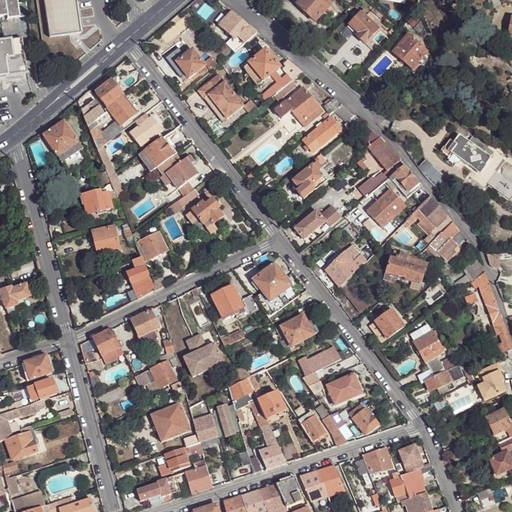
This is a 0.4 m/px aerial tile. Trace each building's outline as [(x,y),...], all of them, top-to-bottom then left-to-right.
[(0,0),(0,16),(6,16),(6,20),(27,16),(25,3),(16,5),(15,0),(0,0)] [(74,0),(42,0),(48,38),(79,34),(74,0)] [(301,0),(297,5),(315,22),(331,5),(324,0),(301,0)] [(257,33),(234,13),(220,29),(231,38),(241,47),(257,33)] [(361,14),(350,25),(359,34),(357,37),(365,44),(378,30),(372,25),(376,21),(369,15),(365,18),(361,14)] [(427,34),(421,21),(414,29),(424,38),(427,34)] [(359,34),(350,25),(348,28),(357,37),(359,34)] [(418,63),(425,54),(426,53),(407,37),(393,54),(412,70),(418,63)] [(21,38),(0,40),(0,76),(22,74),(26,73),(21,38)] [(234,53),(241,47),(231,38),(225,43),(234,52),(234,53)] [(219,51),(224,57),(229,51),(224,46),(219,51)] [(270,74),(280,67),(266,49),(244,67),(247,73),(257,85),(270,74)] [(193,51),(177,63),(189,78),(204,67),(193,51)] [(429,58),(425,54),(418,63),(422,66),(429,58)] [(211,58),(204,64),(210,72),(218,66),(211,58)] [(303,72),(289,60),(286,62),(287,64),(282,69),(286,74),(292,81),(303,72)] [(280,67),(270,74),(277,82),(279,81),(285,87),(292,81),(286,74),(280,67)] [(218,75),(198,92),(204,99),(208,96),(227,119),(244,106),(218,75)] [(106,108),(122,95),(112,81),(111,82),(107,77),(97,86),(100,90),(96,93),(106,108)] [(261,96),(267,102),(269,100),(273,97),(278,93),(285,87),(279,81),(277,82),(261,96)] [(295,86),(292,81),(285,87),(278,93),(273,97),(277,102),(295,86)] [(280,119),(291,111),(304,127),(323,112),(304,88),(274,111),(280,119)] [(472,93),(488,113),(495,107),(479,88),(472,93)] [(385,117),(386,117),(399,103),(390,94),(377,109),(385,117)] [(126,100),(122,95),(106,108),(113,118),(120,126),(121,126),(136,113),(132,108),(126,100)] [(208,96),(204,99),(223,123),(227,119),(208,96)] [(130,98),(126,100),(132,108),(135,105),(130,98)] [(341,105),(334,99),(323,108),(329,115),(334,112),(341,105)] [(94,100),(87,106),(90,113),(99,106),(94,100)] [(355,116),(341,105),(334,112),(347,124),(355,116)] [(84,108),(80,110),(88,127),(93,123),(94,123),(104,114),(99,106),(90,113),(87,106),(84,108)] [(151,118),(146,113),(135,122),(139,126),(151,118)] [(361,122),(355,116),(347,124),(344,126),(349,132),(361,122)] [(137,128),(148,142),(152,139),(160,133),(162,132),(151,117),(151,118),(139,126),(137,128)] [(109,143),(124,130),(121,126),(120,126),(113,118),(108,123),(110,126),(102,132),(101,133),(109,143)] [(341,131),(331,119),(303,142),(305,145),(302,148),(307,153),(310,150),(313,154),(341,131)] [(72,157),(83,150),(83,149),(65,121),(43,136),(62,163),(66,161),(72,157)] [(93,123),(88,127),(90,132),(96,127),(93,123)] [(96,127),(90,132),(97,151),(103,148),(109,143),(101,133),(102,132),(98,126),(96,127)] [(140,148),(148,142),(137,128),(130,134),(140,148)] [(380,138),(369,129),(360,137),(368,148),(380,138)] [(161,139),(163,138),(160,133),(152,139),(156,143),(161,139)] [(459,147),(454,155),(458,158),(476,171),(482,164),(485,166),(491,158),(484,153),(487,148),(472,137),(468,142),(462,137),(456,145),(459,147)] [(386,143),(380,138),(368,148),(373,154),(386,143)] [(174,155),(161,139),(156,143),(144,152),(157,168),(174,155)] [(451,154),(454,155),(459,147),(456,145),(450,140),(441,151),(449,157),(451,154)] [(401,161),(386,143),(373,154),(387,172),(401,161)] [(103,148),(97,151),(105,171),(109,179),(114,175),(103,148)] [(494,153),(487,148),(484,153),(491,158),(494,153)] [(88,158),(83,150),(72,157),(74,160),(78,165),(88,158)] [(157,168),(144,152),(141,154),(154,170),(157,168)] [(181,162),(175,154),(174,155),(157,168),(163,175),(165,174),(172,182),(177,189),(187,181),(197,174),(190,165),(186,159),(185,160),(181,162)] [(458,158),(454,155),(451,154),(449,157),(447,160),(451,163),(452,162),(453,163),(456,162),(458,158)] [(184,159),(185,160),(186,159),(190,165),(194,162),(189,155),(184,159)] [(405,166),(401,161),(387,172),(385,173),(390,179),(394,176),(397,172),(405,166)] [(417,169),(442,197),(452,185),(425,161),(417,169)] [(357,166),(363,172),(366,170),(366,169),(369,167),(366,162),(362,165),(360,163),(357,166)] [(485,166),(482,164),(476,171),(480,173),(485,166)] [(304,199),(313,192),(311,189),(323,179),(318,172),(317,171),(314,167),(313,166),(293,181),(300,190),(297,191),(304,199)] [(420,184),(405,166),(397,172),(394,176),(409,193),(420,184)] [(389,179),(390,179),(385,173),(382,175),(387,181),(389,179)] [(111,184),(111,186),(117,198),(123,193),(115,174),(114,175),(109,179),(111,184)] [(166,187),(172,182),(165,174),(163,175),(160,178),(166,187)] [(384,184),(387,181),(382,175),(380,174),(373,180),(371,177),(357,189),(366,199),(384,184)] [(409,193),(394,176),(390,179),(389,179),(405,197),(409,193)] [(311,189),(313,192),(317,190),(326,182),(323,179),(311,189)] [(184,197),(194,190),(187,181),(177,189),(184,197)] [(511,193),(511,189),(504,183),(498,191),(508,198),(511,193)] [(199,196),(194,190),(184,197),(177,202),(182,207),(182,209),(199,196)] [(367,213),(382,229),(405,207),(390,191),(367,213)] [(101,192),(83,196),(85,207),(88,206),(90,215),(105,211),(104,208),(110,207),(108,194),(102,196),(101,192)] [(446,215),(430,197),(418,210),(413,215),(407,221),(403,225),(407,229),(417,219),(420,223),(417,226),(428,237),(423,242),(428,247),(430,245),(441,233),(452,222),(446,215)] [(191,210),(198,220),(206,229),(213,224),(221,217),(216,209),(218,207),(211,199),(203,205),(201,202),(191,210)] [(182,207),(177,202),(170,208),(174,212),(182,207)] [(326,222),(331,228),(343,218),(333,206),(321,216),(317,211),(295,229),(304,240),(326,222)] [(192,224),(198,220),(191,210),(185,215),(192,224)] [(453,223),(452,222),(441,233),(440,234),(441,235),(442,234),(453,223)] [(459,231),(453,223),(442,234),(441,235),(449,241),(451,240),(459,231)] [(213,224),(206,229),(210,235),(217,229),(213,224)] [(114,227),(93,232),(98,255),(119,250),(114,227)] [(132,236),(129,229),(123,231),(130,247),(135,244),(135,242),(132,236)] [(466,239),(459,231),(451,240),(458,247),(466,239)] [(140,250),(147,261),(147,262),(150,260),(167,251),(158,233),(138,244),(140,250)] [(430,246),(441,235),(440,234),(430,245),(430,246)] [(449,241),(441,235),(430,246),(434,249),(437,253),(449,241)] [(451,240),(449,241),(437,253),(434,249),(432,251),(438,258),(440,256),(446,263),(456,253),(454,250),(458,247),(451,240)] [(352,245),(345,252),(354,263),(361,256),(352,245)] [(140,256),(142,259),(143,263),(147,261),(140,250),(138,251),(140,256)] [(385,273),(394,275),(413,281),(421,283),(422,283),(428,263),(407,257),(408,256),(391,251),(385,273)] [(350,278),(359,270),(354,263),(345,252),(325,272),(340,289),(340,288),(350,278)] [(495,269),(499,255),(486,256),(490,266),(491,267),(495,269)] [(359,270),(366,262),(361,256),(354,263),(359,270)] [(142,298),(155,292),(143,263),(142,259),(139,260),(133,262),(136,271),(132,272),(136,283),(142,298)] [(475,280),(485,273),(480,259),(466,268),(474,281),(475,280)] [(143,263),(155,292),(165,287),(161,278),(157,280),(150,260),(147,262),(147,261),(143,263)] [(254,280),(264,293),(271,302),(292,286),(277,267),(272,266),(254,280)] [(132,284),(136,283),(132,272),(128,274),(132,284)] [(391,282),(394,275),(385,273),(384,280),(391,282)] [(490,287),(485,273),(475,280),(478,287),(480,287),(487,305),(498,335),(500,334),(503,343),(498,345),(499,346),(502,354),(511,350),(511,345),(508,335),(504,324),(490,287)] [(371,305),(350,278),(340,288),(360,313),(371,305)] [(474,281),(471,283),(473,289),(472,290),(477,301),(479,308),(487,305),(480,287),(478,287),(475,280),(474,281)] [(419,291),(421,283),(413,281),(411,288),(419,291)] [(138,300),(142,298),(136,283),(132,284),(134,290),(138,300)] [(25,285),(11,290),(15,301),(29,296),(25,285)] [(230,314),(243,308),(233,286),(212,296),(223,318),(230,314)] [(292,286),(271,302),(277,311),(299,295),(292,286)] [(10,287),(0,290),(0,296),(4,309),(16,305),(15,301),(11,290),(10,287)] [(197,287),(191,290),(194,296),(200,294),(197,287)] [(468,305),(477,301),(472,290),(472,289),(469,290),(462,294),(468,305)] [(125,307),(138,300),(134,290),(126,293),(123,299),(125,307)] [(262,307),(270,317),(277,311),(271,302),(264,293),(256,300),(262,307)] [(250,313),(262,307),(256,300),(252,295),(243,300),(250,313)] [(245,311),(243,308),(230,314),(231,317),(245,311)] [(151,310),(131,320),(140,338),(144,336),(146,335),(155,330),(160,328),(153,314),(151,310)] [(382,317),(374,323),(371,325),(383,342),(404,327),(392,310),(387,314),(382,317)] [(300,343),(306,340),(314,335),(318,333),(313,321),(308,323),(303,315),(282,327),(292,347),(300,343)] [(372,321),(374,323),(382,317),(381,315),(372,321)] [(412,338),(415,342),(433,332),(430,328),(412,338)] [(112,329),(93,338),(106,363),(117,358),(114,351),(121,348),(112,329)] [(160,339),(155,330),(146,335),(148,340),(150,344),(160,339)] [(226,346),(245,336),(242,330),(222,339),(226,346)] [(435,331),(433,332),(443,351),(446,350),(435,331)] [(433,332),(415,342),(426,363),(437,356),(444,353),(443,351),(433,332)] [(193,354),(184,358),(194,378),(225,362),(215,343),(207,347),(201,334),(186,341),(193,354)] [(492,337),(495,347),(499,346),(498,345),(503,343),(500,334),(498,335),(492,337)] [(167,354),(174,353),(171,341),(164,343),(167,354)] [(298,361),(306,376),(313,373),(322,369),(322,370),(323,370),(322,368),(341,359),(334,347),(307,360),(306,357),(298,361)] [(155,358),(158,366),(170,360),(175,357),(174,353),(167,354),(155,358)] [(47,356),(23,364),(28,381),(52,373),(47,356)] [(435,377),(457,367),(455,362),(452,358),(441,363),(437,356),(426,363),(430,369),(435,377)] [(463,364),(467,363),(468,362),(465,358),(455,362),(457,367),(459,366),(463,364)] [(322,368),(323,370),(342,362),(341,359),(322,368)] [(177,382),(167,363),(151,371),(151,372),(136,379),(141,389),(148,386),(152,394),(177,382)] [(248,371),(251,377),(253,376),(265,370),(262,364),(248,371)] [(498,364),(479,372),(484,383),(477,387),(485,402),(506,393),(502,383),(504,382),(499,371),(501,371),(498,364)] [(235,385),(242,381),(248,378),(251,377),(248,371),(246,365),(237,369),(239,373),(231,377),(232,379),(235,385)] [(461,371),(459,366),(457,367),(435,377),(426,381),(431,392),(438,389),(447,384),(452,382),(451,380),(462,374),(461,371)] [(426,381),(435,377),(430,369),(418,376),(421,384),(426,381)] [(306,376),(303,378),(308,386),(319,381),(313,373),(306,376)] [(327,386),(335,405),(361,394),(353,375),(327,386)] [(242,381),(229,388),(231,394),(233,402),(254,391),(251,384),(248,378),(242,381)] [(51,379),(35,385),(40,399),(48,396),(57,393),(51,379)] [(319,381),(308,386),(315,396),(324,388),(320,381),(319,381)] [(450,391),(447,384),(438,389),(440,396),(450,391)] [(28,387),(34,404),(41,401),(40,399),(35,385),(28,387)] [(229,388),(218,393),(221,398),(231,394),(229,388)] [(191,390),(185,392),(186,392),(190,407),(194,404),(196,404),(191,390)] [(254,391),(233,402),(234,404),(235,409),(239,407),(249,402),(257,398),(255,393),(254,391)] [(262,398),(258,400),(264,413),(266,418),(286,410),(278,391),(262,398)] [(258,400),(257,398),(249,402),(261,429),(269,425),(266,418),(264,413),(258,400)] [(207,399),(201,401),(205,416),(211,415),(211,414),(207,399)] [(20,408),(17,409),(20,417),(37,412),(36,409),(34,404),(23,407),(20,408)] [(188,425),(186,420),(179,404),(151,415),(161,442),(190,431),(188,425)] [(213,411),(230,406),(233,416),(235,416),(237,415),(235,409),(234,404),(213,411)] [(350,414),(366,435),(378,424),(362,404),(350,414)] [(149,411),(146,405),(137,409),(140,415),(149,411)] [(329,416),(322,405),(315,409),(323,420),(329,416)] [(230,406),(213,411),(214,413),(215,419),(219,429),(220,430),(229,427),(230,433),(240,431),(235,416),(233,416),(230,406)] [(239,407),(235,409),(237,415),(238,420),(243,419),(239,407)] [(5,413),(0,414),(0,421),(1,424),(8,421),(20,417),(17,409),(15,410),(10,412),(5,413)] [(71,409),(59,413),(61,418),(73,414),(71,409)] [(504,409),(501,411),(487,418),(495,436),(507,430),(510,428),(511,427),(511,426),(509,421),(504,409)] [(337,411),(329,416),(338,428),(345,423),(337,411)] [(310,413),(299,421),(312,442),(327,432),(316,415),(315,416),(314,414),(310,413)] [(205,416),(193,420),(197,434),(200,443),(217,437),(215,430),(212,420),(211,415),(205,416)] [(338,428),(329,416),(323,420),(332,434),(337,446),(348,443),(338,428)] [(0,441),(5,440),(13,438),(8,421),(1,424),(0,421),(0,441)] [(20,429),(22,435),(29,432),(34,431),(35,431),(34,425),(20,429)] [(269,425),(261,429),(268,443),(270,447),(278,445),(276,439),(269,425)] [(219,429),(215,430),(217,437),(230,433),(229,427),(220,430),(219,429)] [(22,435),(5,440),(12,460),(37,452),(34,441),(32,441),(29,432),(22,435)] [(200,443),(197,434),(184,439),(187,447),(191,446),(200,443)] [(511,438),(511,439),(500,444),(505,454),(490,462),(497,477),(511,469),(511,438)] [(202,450),(200,443),(191,446),(193,453),(202,450)] [(286,463),(278,445),(270,447),(260,451),(267,469),(286,463)] [(415,446),(399,452),(407,475),(410,474),(412,473),(421,470),(424,469),(415,446)] [(191,465),(185,448),(167,454),(171,463),(173,471),(191,465)] [(386,448),(366,455),(372,475),(392,469),(386,448)] [(250,460),(247,451),(239,454),(242,467),(251,464),(250,460)] [(369,472),(370,476),(372,475),(366,455),(363,456),(364,459),(369,472)] [(251,464),(254,474),(262,471),(257,458),(250,460),(251,464)] [(360,476),(369,472),(364,459),(355,462),(360,476)] [(206,466),(205,460),(194,464),(196,469),(206,466)] [(7,464),(2,466),(4,473),(16,470),(13,463),(7,464)] [(173,471),(171,463),(168,464),(159,467),(162,476),(174,472),(173,471)] [(213,488),(206,466),(196,469),(187,472),(193,494),(213,488)] [(317,471),(328,497),(345,491),(334,466),(317,471)] [(426,475),(424,469),(421,470),(412,473),(415,480),(420,478),(426,475)] [(312,502),(328,497),(317,471),(301,477),(312,502)] [(407,494),(400,477),(398,472),(392,475),(393,480),(390,481),(395,497),(397,497),(407,494)] [(415,480),(412,473),(410,474),(400,477),(407,494),(409,499),(421,495),(415,480)] [(8,478),(6,479),(10,495),(18,493),(14,476),(8,478)] [(296,478),(277,485),(287,508),(302,502),(300,496),(303,495),(296,478)] [(421,495),(427,493),(420,478),(415,480),(421,495)] [(172,494),(167,479),(157,482),(158,483),(162,495),(162,497),(169,495),(172,494)] [(162,495),(158,483),(144,488),(137,490),(141,502),(149,500),(162,495)] [(268,511),(275,511),(287,508),(277,485),(259,491),(268,511)] [(492,496),(490,489),(478,494),(481,501),(492,496)] [(268,511),(259,491),(241,497),(246,511),(268,511)] [(33,494),(12,501),(14,511),(25,511),(41,507),(44,506),(44,504),(40,492),(33,494)] [(431,511),(433,511),(427,493),(421,495),(409,499),(407,494),(397,497),(399,504),(400,503),(401,508),(405,507),(406,511),(431,511)] [(377,511),(382,509),(377,494),(373,495),(376,502),(374,503),(377,511)] [(162,497),(162,495),(149,500),(151,505),(160,502),(159,498),(162,497)] [(246,511),(241,497),(224,502),(226,511),(246,511)] [(65,500),(49,505),(50,511),(59,511),(59,510),(67,507),(65,500)] [(86,501),(67,507),(59,510),(59,511),(95,511),(93,505),(88,506),(86,501)]
